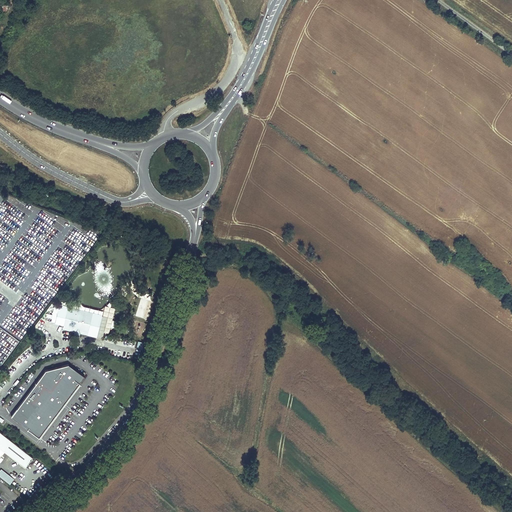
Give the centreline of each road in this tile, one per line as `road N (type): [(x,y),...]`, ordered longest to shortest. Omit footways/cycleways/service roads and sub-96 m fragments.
road 1 (primary): [(195,233),(129,414),(32,511)]
road 2 (unclassified): [(0,134),(50,169),(128,201)]
road 3 (primary): [(279,0),(221,111)]
